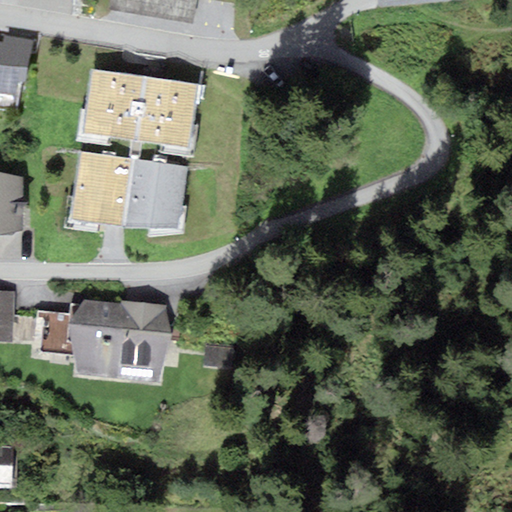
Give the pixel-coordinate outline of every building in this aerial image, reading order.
[(198,0),(109,0),(108,9),(194,25),(198,0)] [(5,51),(0,49),(0,105),(20,109),(32,46),(7,41),(5,51)] [(95,71),(85,132),(192,149),(201,88),(95,71)] [(83,155),(78,220),(135,229),(191,226),(192,168),(83,155)] [(0,234),(23,235),(26,180),(0,173),(0,234)] [(14,296),(0,295),(0,346),(11,347),(12,321),(14,296)] [(162,311),(77,304),(67,321),(62,328),(68,374),(155,383),(169,347),(162,311)] [(12,321),(11,347),(36,347),(36,358),(66,360),(62,328),(67,321),(34,317),(33,323),(12,321)] [(10,452),(0,451),(0,491),(8,492),(10,452)]
